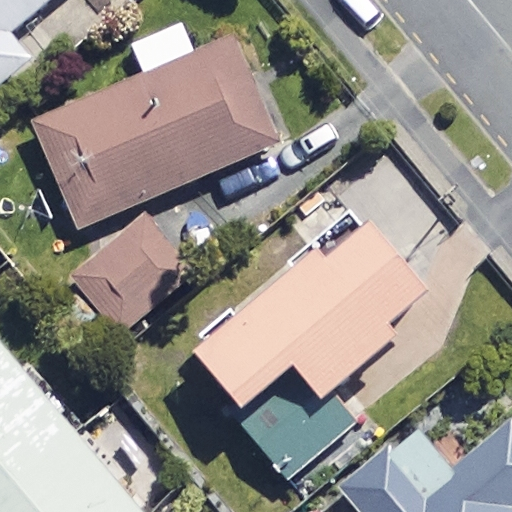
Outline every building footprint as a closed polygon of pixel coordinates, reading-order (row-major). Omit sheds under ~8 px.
[(55,0),(0,0),(0,74),(37,45),(22,27),(55,0)] [(178,23),(124,42),(138,81),(27,121),(67,232),(261,162),(221,51),(192,62),(178,23)] [(413,294),(352,225),(308,265),(301,256),(181,363),(226,413),(276,368),(308,404),(379,341),(371,331),(413,294)] [(185,282),(143,226),(71,281),(113,336),(185,282)] [(0,493),(75,431),(0,340),(0,493)] [(307,415),(280,382),(231,422),(281,483),(348,428),(325,400),(307,415)] [(511,497),(511,435),(500,420),(440,470),(405,428),(329,491),(346,511),(502,511),(499,508),(511,497)] [(0,511),(143,511),(75,431),(0,493),(0,511)]
